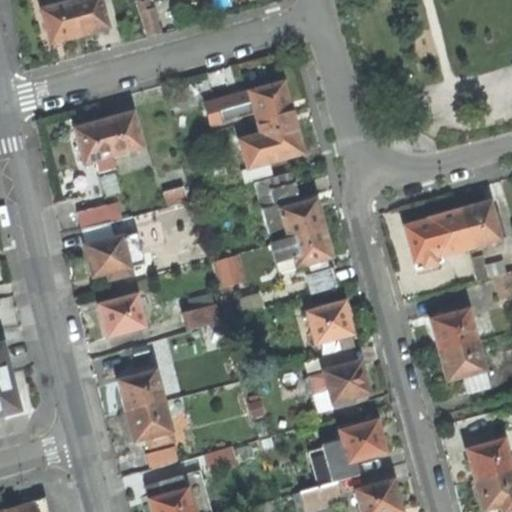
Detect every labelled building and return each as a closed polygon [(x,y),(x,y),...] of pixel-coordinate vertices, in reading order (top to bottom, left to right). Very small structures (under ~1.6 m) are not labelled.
[(85,0),(66,0),(68,6),(76,39),(96,33),(105,31),(96,0),(85,0),(86,0),(85,0)] [(147,39),(160,35),(153,8),(150,9),(147,0),(138,0),(137,0),(147,39)] [(56,44),(76,39),(68,6),(39,13),(48,46),(56,44)] [(252,116),(254,122),(287,113),(282,95),(279,85),(224,100),(202,106),(208,128),(252,116)] [(241,185),(270,177),(266,164),(299,155),(293,133),(287,113),(254,122),(258,137),(237,142),(244,170),(238,171),(241,185)] [(110,157),(138,149),(129,116),(122,118),(101,124),(110,157)] [(113,170),(110,157),(101,124),(80,129),(72,132),(81,165),(94,161),(97,174),(113,170)] [(251,184),(268,244),(319,230),(314,210),(311,201),(298,205),(289,174),(251,184)] [(163,205),(188,198),(184,187),(161,194),(163,205)] [(466,248),(503,238),(496,211),(489,213),(486,203),(477,206),(457,211),(466,248)] [(107,224),(103,207),(74,214),(78,231),(107,224)] [(437,256),(466,248),(457,211),(427,220),(427,221),(416,224),(402,228),(411,262),(418,260),(420,267),(432,263),(430,256),(436,254),(437,256)] [(111,241),(107,224),(78,231),(85,261),(89,279),(126,269),(126,268),(140,265),(133,236),(111,241)] [(321,259),(327,258),(324,249),(319,230),(268,244),(275,272),(293,267),(308,263),(309,269),(323,266),(321,259)] [(438,262),(437,256),(436,254),(430,256),(432,263),(438,262)] [(218,287),(223,285),(216,260),(211,262),(218,287)] [(413,269),(420,267),(418,260),(411,262),(413,269)] [(309,292),(335,285),(331,270),(305,276),(309,292)] [(497,301),(511,297),(511,272),(492,278),(497,301)] [(216,322),(208,294),(186,300),(189,311),(182,313),(187,331),(216,322)] [(140,328),(132,297),(96,307),(100,324),(104,339),(140,328)] [(313,345),(349,335),(344,318),(340,304),(304,314),(313,345)] [(472,340),(464,311),(428,321),(431,333),(436,350),(472,340)] [(486,390),(472,340),(436,350),(441,369),(444,380),(461,376),(466,395),(486,390)] [(0,412),(14,409),(6,375),(0,350),(0,412)] [(320,359),(324,373),(353,364),(349,350),(320,359)] [(242,371),(250,369),(246,357),(239,359),(242,371)] [(348,399),(365,394),(360,378),(356,364),(353,364),(324,373),(307,378),(312,394),(325,391),(329,404),(331,403),(333,410),(350,406),(348,399)] [(123,413),(159,403),(151,374),(115,384),(118,394),(123,413)] [(169,442),(159,403),(123,413),(128,434),(130,442),(142,439),(145,448),(169,442)] [(320,446),(329,483),(333,482),(356,475),(352,461),(381,454),(377,437),(373,423),(337,432),(339,441),(320,446)] [(472,480),(508,470),(500,440),(464,451),(467,461),(472,480)] [(147,468),(174,461),(171,447),(144,454),(147,468)] [(208,468),(232,461),(228,447),(205,453),(208,468)] [(511,500),(511,484),(508,470),(472,480),(477,500),(480,510),(511,500)] [(188,511),(179,477),(154,484),(158,498),(147,502),(149,511),(188,511)] [(302,511),(339,501),(333,482),(329,483),(297,492),(302,511)] [(397,511),(393,495),(389,483),(353,492),(358,511),(397,511)] [(13,509),(0,511),(46,511),(42,498),(30,501),(31,504),(13,509)]
